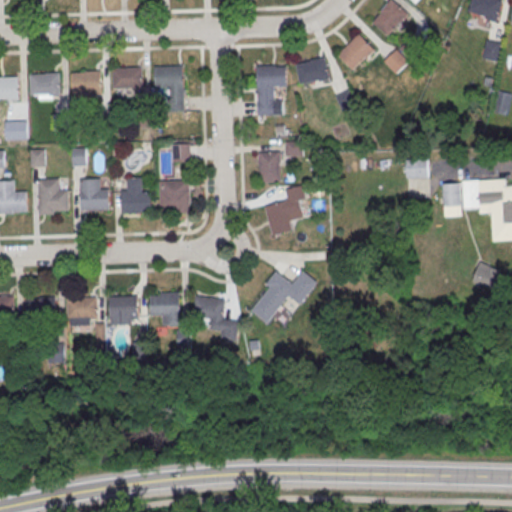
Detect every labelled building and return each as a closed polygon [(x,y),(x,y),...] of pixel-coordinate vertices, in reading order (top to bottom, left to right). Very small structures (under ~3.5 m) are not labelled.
[(472,0),(469,12),(496,21),(503,0),(502,0),(472,0)] [(381,14),(392,1),(409,16),(389,39),(373,26),(383,15),(381,14)] [(375,50),(361,33),(338,53),(352,69),(375,50)] [(500,41),(486,41),(485,59),(499,60),(500,41)] [(409,61),(397,49),(384,61),(396,73),(409,61)] [(297,67),(301,87),(330,80),(326,60),(297,67)] [(154,67),(183,66),(184,87),(154,88),(154,67)] [(113,69),(142,68),(143,89),(114,90),(113,69)] [(258,69),(259,118),(275,118),(275,89),(288,89),(287,69),(276,70),(276,68),(258,69)] [(71,71),(100,70),(101,91),(72,92),(71,71)] [(30,73),(59,72),(60,93),(31,94),(30,73)] [(0,75),(18,75),(18,96),(0,96),(0,75)] [(336,95),(343,112),(356,107),(349,90),(336,95)] [(136,114),(152,113),(153,131),(136,131),(136,114)] [(53,116),(70,115),(70,133),(54,134),(53,116)] [(11,120),(28,119),(28,137),(12,137),(11,120)] [(94,121),(111,120),(111,138),(95,138),(94,121)] [(286,143),(303,143),(304,158),(287,158),(286,143)] [(173,147),(190,147),(190,165),(174,165),(173,147)] [(71,150),(88,149),(88,167),(72,168),(71,150)] [(30,152),(46,151),(47,169),(30,170),(30,152)] [(260,155),(280,155),(281,185),(261,186),(260,155)] [(407,161),(429,161),(429,171),(429,180),(408,180),(407,161)] [(38,179),(39,214),(54,213),(54,210),(69,209),(69,189),(60,189),(59,178),(38,179)] [(79,179),(80,209),(109,209),(109,188),(100,189),(100,179),(79,179)] [(127,180),(127,193),(123,193),(123,213),(152,212),(152,192),(144,192),(143,180),(127,180)] [(190,180),(160,180),(160,212),(190,212),(190,180)] [(463,183),(506,180),(507,188),(511,187),(511,242),(494,243),(493,215),(480,216),(479,210),(465,211),(463,183)] [(0,181),(0,211),(28,211),(27,191),(15,191),(15,181),(0,181)] [(443,183),(443,216),(461,216),(461,183),(443,183)] [(265,209),(273,239),(294,234),(292,224),(305,221),(304,217),(311,215),(303,188),(287,192),(289,202),(265,209)] [(473,280),(494,288),(501,269),(481,261),(473,280)] [(277,274),(294,287),(304,274),(319,286),(301,308),(290,299),(269,326),(253,313),(271,290),(266,287),(277,274)] [(226,299),(197,295),(193,321),(224,324),(223,337),(237,339),(239,321),(224,319),(226,299)] [(152,298),(181,297),(182,317),(153,318),(152,298)] [(0,299),(14,299),(14,319),(0,319),(0,299)] [(110,300),(139,299),(139,319),(111,320),(110,300)] [(69,301),(97,300),(98,320),(70,321),(69,301)] [(27,302),(56,301),(57,321),(28,322),(27,302)] [(48,346),(64,345),(64,366),(49,366),(48,346)]
